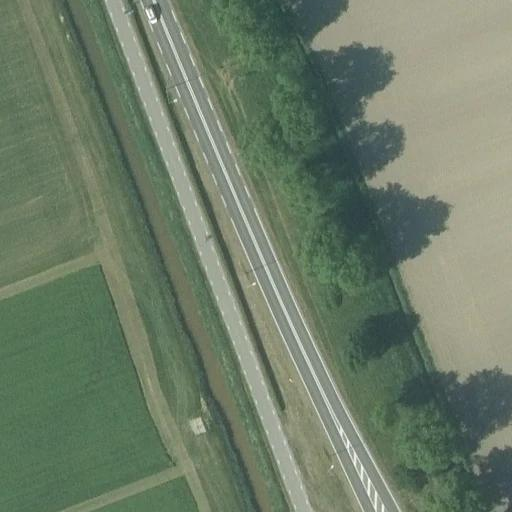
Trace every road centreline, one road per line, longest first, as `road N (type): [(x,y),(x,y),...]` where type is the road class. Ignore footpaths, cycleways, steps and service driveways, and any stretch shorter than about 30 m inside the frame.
road 1 (unclassified): [(305,511),(113,0)]
road 2 (primary): [(334,418),(154,0)]
